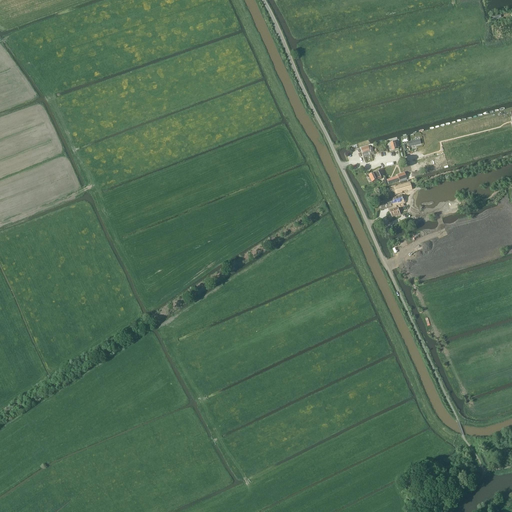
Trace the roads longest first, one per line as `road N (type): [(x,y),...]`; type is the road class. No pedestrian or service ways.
road 1 (track): [(464,438),(432,413),(240,0)]
road 2 (unclassified): [(386,265),(263,0)]
